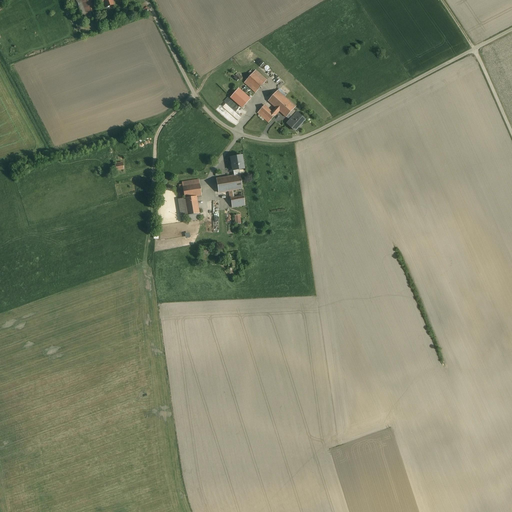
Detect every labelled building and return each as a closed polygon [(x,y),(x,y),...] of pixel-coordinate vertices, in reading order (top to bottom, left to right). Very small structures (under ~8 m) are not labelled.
[(93,11),(89,0),(76,0),(82,16),(93,11)] [(101,0),(105,8),(113,5),(110,0),(101,0)] [(267,80),(256,70),(244,83),(255,93),(267,80)] [(251,99),(239,88),(231,98),(243,108),(251,99)] [(293,118),(298,114),(294,110),(296,107),(279,91),(269,101),(276,108),(272,112),(265,105),(258,114),(268,123),(279,111),(286,118),(289,115),(293,118)] [(224,101),(230,106),(233,103),(227,97),(224,101)] [(298,113),(298,114),(293,118),(288,124),(296,131),(306,121),(298,113)] [(241,156),(230,158),(233,171),(234,176),(239,175),(238,170),(244,169),(241,156)] [(122,163),(115,164),(116,171),(124,170),(122,163)] [(242,190),(239,175),(234,176),(217,179),(219,194),(228,193),(229,200),(228,200),(229,204),(231,204),(232,209),(245,206),(243,197),(235,199),(234,192),(242,190)] [(201,197),(199,181),(182,183),(182,185),(183,190),(184,198),(178,199),(180,217),(187,216),(188,222),(200,220),(199,214),(197,197),(201,197)] [(236,267),(235,261),(231,261),(230,255),(227,255),(228,268),(236,267)]
